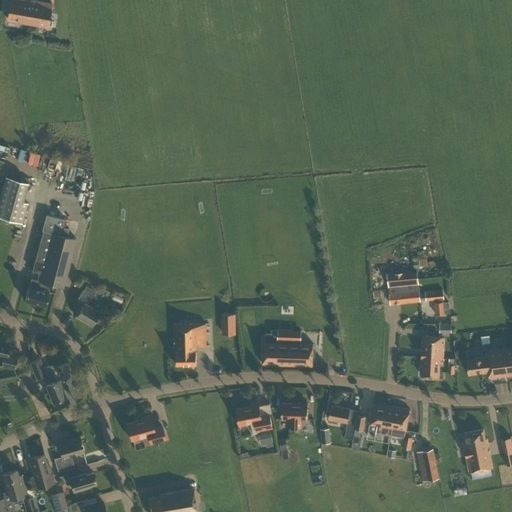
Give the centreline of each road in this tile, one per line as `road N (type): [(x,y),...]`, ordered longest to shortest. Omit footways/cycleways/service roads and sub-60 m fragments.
road 1 (unclassified): [(100,404),(186,385),(290,377),(455,401),(511,398)]
road 2 (residential): [(100,404),(67,338),(0,318)]
